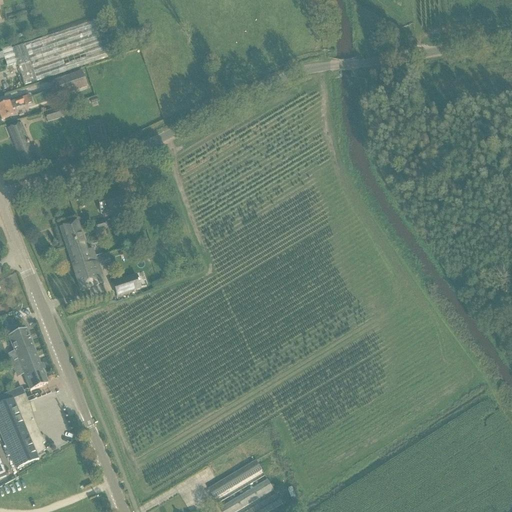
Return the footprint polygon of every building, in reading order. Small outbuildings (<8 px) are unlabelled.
[(0,59),(3,59),(12,55),(15,64),(16,64),(24,87),(110,57),(98,21),(11,50),(10,47),(0,50),(0,59)] [(12,55),(3,59),(6,67),(15,64),(12,55)] [(52,81),(55,89),(50,91),(52,98),(57,96),(58,97),(62,96),(63,99),(72,96),(70,93),(86,88),(84,82),(83,77),(81,71),(52,81)] [(28,96),(5,105),(0,106),(0,120),(0,121),(13,117),(10,110),(18,107),(18,105),(23,104),(24,106),(31,103),(28,96)] [(60,109),(52,112),(55,121),(62,118),(60,109)] [(20,124),(17,126),(7,130),(23,170),(38,165),(30,144),(28,144),(20,124)] [(94,127),(96,135),(98,145),(106,143),(102,125),(94,127)] [(114,194),(96,199),(98,206),(105,204),(108,213),(118,210),(117,207),(114,194)] [(105,221),(94,224),(96,232),(107,230),(105,221)] [(91,265),(80,232),(77,223),(59,229),(80,292),(103,284),(96,263),(91,265)] [(140,290),(135,277),(112,284),(116,298),(140,290)] [(25,330),(8,337),(17,361),(35,354),(25,330)] [(35,354),(17,361),(11,364),(16,379),(23,376),(29,392),(47,385),(35,354)] [(0,404),(12,400),(14,404),(25,400),(21,392),(14,395),(13,392),(0,397),(0,404)] [(12,400),(0,404),(0,435),(16,474),(35,463),(32,459),(44,452),(45,453),(46,453),(40,444),(42,442),(44,445),(44,444),(39,436),(36,427),(34,422),(29,405),(27,404),(26,401),(32,398),(33,401),(32,398),(25,401),(25,400),(14,404),(12,400)] [(208,490),(214,500),(262,472),(256,462),(208,490)] [(267,481),(219,509),(220,511),(238,511),(273,491),(267,481)] [(276,495),(248,511),(270,511),(282,505),(276,495)]
